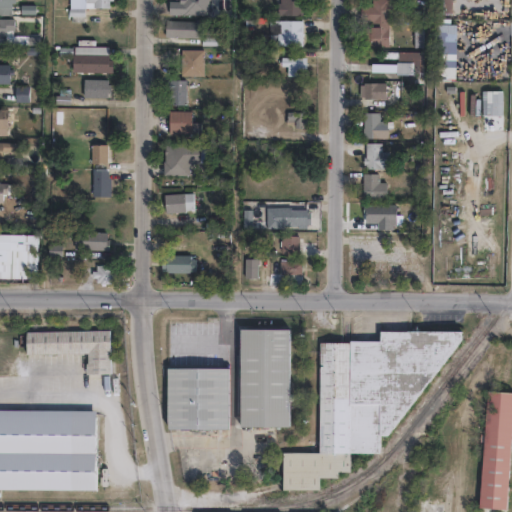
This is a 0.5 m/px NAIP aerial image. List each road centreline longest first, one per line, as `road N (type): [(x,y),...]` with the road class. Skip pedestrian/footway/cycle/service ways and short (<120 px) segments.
road 1 (residential): [(170,511),(141,299),(145,0)]
road 2 (tertiary): [(0,298),(511,304)]
road 3 (residential): [(333,301),(337,0)]
